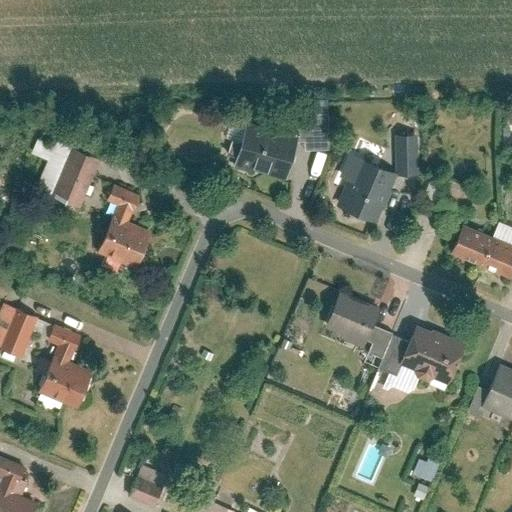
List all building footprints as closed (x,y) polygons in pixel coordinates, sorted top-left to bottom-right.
[(323,149),(322,114),(295,115),(296,150),(323,149)] [(231,126),(219,162),(277,183),(290,147),(231,126)] [(395,178),(417,176),(414,134),(391,136),(395,178)] [(34,191),(77,208),(96,160),(53,143),(34,191)] [(350,160),(329,208),(369,225),(390,177),(350,160)] [(140,237),(113,225),(119,211),(123,213),(130,197),(102,186),(96,201),(110,207),(103,222),(101,221),(87,253),(126,269),(140,237)] [(453,191),(445,210),(463,218),(471,198),(453,191)] [(446,251),(506,276),(511,261),(511,228),(496,221),(490,236),(459,222),(446,251)] [(367,288),(324,271),(306,313),(349,331),(367,288)] [(0,348),(20,356),(36,317),(0,302),(0,348)] [(375,317),(358,310),(346,339),(363,346),(375,317)] [(378,352),(390,324),(375,317),(363,346),(378,352)] [(82,370),(54,359),(60,345),(65,347),(72,331),(44,319),(38,335),(52,340),(45,356),(42,354),(29,386),(68,403),(82,370)] [(463,341),(408,319),(386,371),(441,394),(463,341)] [(511,367),(492,360),(474,404),(511,420),(511,367)] [(28,511),(29,509),(2,497),(8,483),(13,485),(20,469),(0,460),(0,511),(28,511)] [(415,464),(410,476),(425,483),(430,471),(415,464)] [(163,480),(138,467),(125,495),(150,507),(163,480)] [(120,511),(125,502),(109,495),(101,511),(120,511)]
